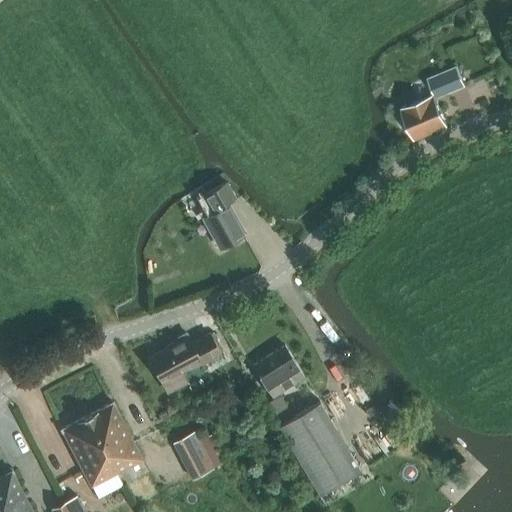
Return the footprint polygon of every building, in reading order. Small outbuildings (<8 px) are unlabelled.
[(401,109),(415,141),(448,127),(437,98),(465,86),(458,68),(428,80),(434,95),(401,109)] [(389,176),(409,159),(399,147),(379,165),(389,176)] [(220,249),(244,236),(227,206),(236,201),(226,184),(207,194),(217,212),(203,219),(220,249)] [(164,353),(148,362),(167,396),(184,386),(178,377),(187,371),(189,374),(219,357),(208,339),(190,350),(185,343),(175,349),(169,346),(163,350),(164,353)] [(283,347),(250,367),(270,400),(303,379),(283,347)] [(87,415),(117,472),(144,458),(114,402),(87,415)] [(317,403),(275,429),(281,438),(315,497),(356,471),(346,454),(347,453),(317,403)] [(117,472),(87,415),(62,429),(92,485),(117,472)] [(195,430),(175,441),(194,477),(214,466),(195,430)] [(0,478),(0,506),(2,511),(34,511),(14,473),(14,472),(0,478)] [(328,491),(321,495),(322,496),(327,506),(334,502),(328,491)] [(66,503),(70,511),(87,511),(79,496),(66,503)] [(70,511),(66,503),(53,510),(53,511),(70,511)]
